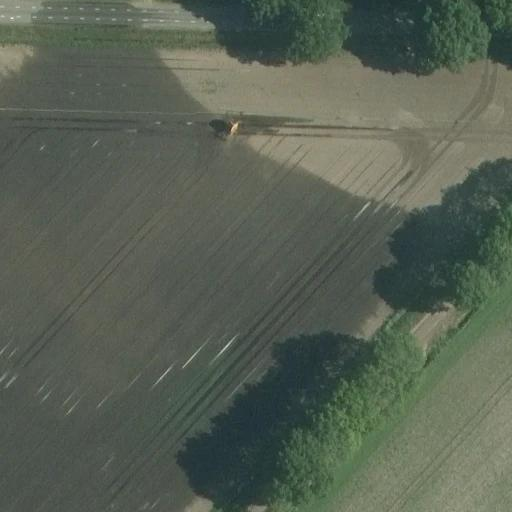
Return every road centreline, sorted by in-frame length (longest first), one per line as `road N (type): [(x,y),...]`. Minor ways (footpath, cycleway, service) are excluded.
road 1 (tertiary): [(511,25),(0,14)]
road 2 (unclassified): [(253,511),(511,232)]
